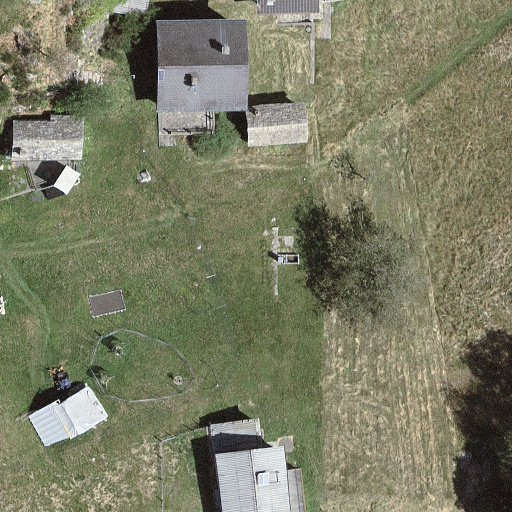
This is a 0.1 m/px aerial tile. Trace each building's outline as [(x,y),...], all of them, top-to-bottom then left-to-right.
[(246,0),(247,14),(304,14),(303,0),(246,0)] [(231,23),(148,26),(151,114),(234,111),(231,23)] [(293,106),(240,109),(242,146),(295,143),(293,106)] [(46,123),(8,122),(7,160),(73,161),(74,117),(46,116),(46,123)] [(281,511),(273,448),(205,456),(211,511),(281,511)]
